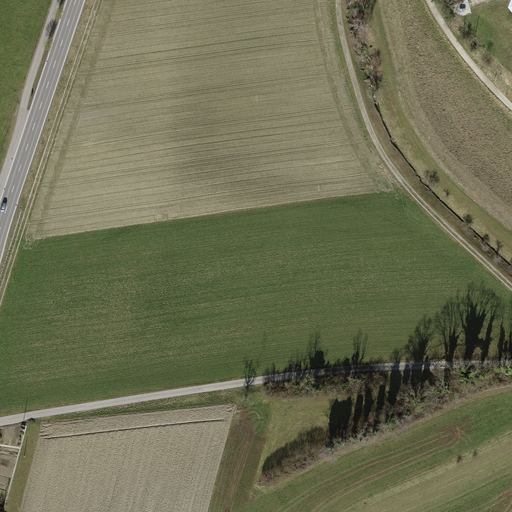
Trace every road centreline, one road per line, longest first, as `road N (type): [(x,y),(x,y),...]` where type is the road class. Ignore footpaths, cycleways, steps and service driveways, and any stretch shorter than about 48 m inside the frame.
road 1 (residential): [(0,418),(326,371),(511,364)]
road 2 (track): [(511,286),(424,203),(368,125),(339,0)]
road 3 (track): [(97,0),(0,300)]
road 4 (primary): [(0,234),(76,0)]
road 5 (track): [(511,101),(476,67),(432,0)]
